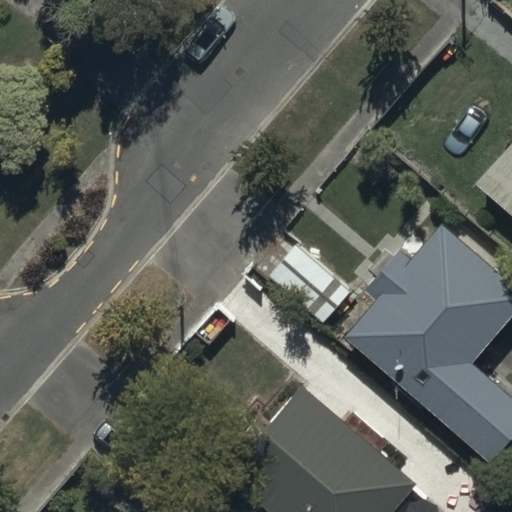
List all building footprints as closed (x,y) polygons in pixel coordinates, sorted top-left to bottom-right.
[(511,140),(473,186),(511,219),(511,140)] [(493,465),(511,482),(511,391),(478,362),(511,324),(511,282),(447,224),(413,261),(403,253),(367,293),(379,303),(347,339),(490,468),(493,465)] [(296,241),(268,273),(325,324),(353,292),(296,241)] [(205,455),(255,502),(258,499),(273,511),(396,511),(420,484),(384,452),(391,444),(356,413),(349,422),(305,384),(269,425),(248,406),(205,455)] [(246,511),(255,502),(205,455),(193,444),(144,500),(156,511),(246,511)]
